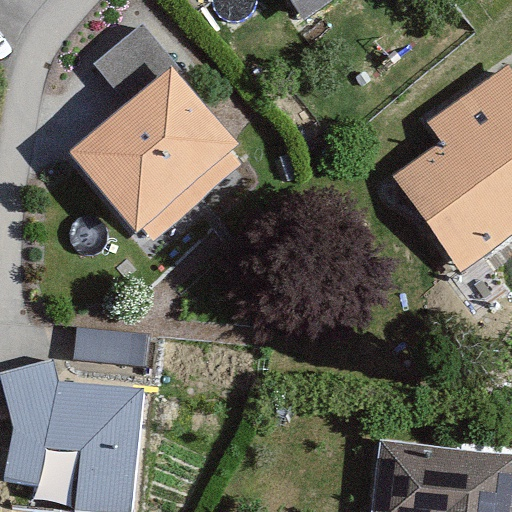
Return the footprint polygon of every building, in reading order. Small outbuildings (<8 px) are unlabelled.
[(317,0),(260,0),(279,27),(317,0)] [(78,70),(111,111),(46,163),(111,244),(213,163),(157,93),(170,82),(128,31),(78,70)] [(511,232),(511,109),(488,77),(411,134),(424,151),(375,188),(446,282),(511,232)] [(73,383),(151,381),(150,330),(72,332),(73,383)] [(0,377),(0,488),(19,491),(23,456),(52,460),(45,511),(112,511),(126,401),(39,390),(34,370),(0,377)] [(361,455),(355,511),(494,511),(499,468),(361,455)]
